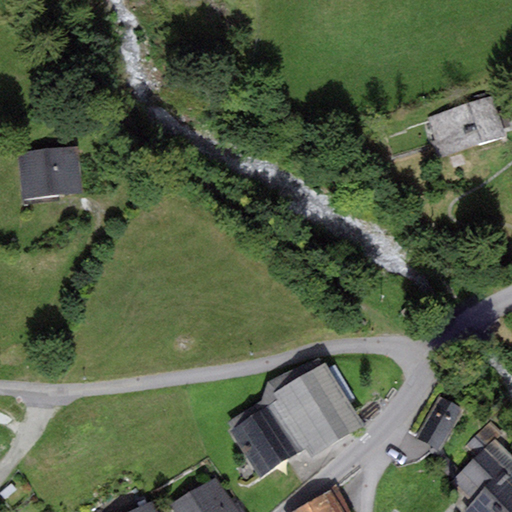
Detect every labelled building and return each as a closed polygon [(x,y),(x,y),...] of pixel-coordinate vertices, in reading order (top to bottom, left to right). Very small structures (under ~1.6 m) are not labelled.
[(511,117),(507,102),(443,122),(456,164),(511,146),(511,117)] [(96,154),(31,161),(36,206),(100,199),(96,154)] [(382,432),(345,371),(285,407),(289,415),(253,437),(282,484),(318,462),(322,468),(382,432)] [(471,419),(455,410),(438,444),(454,452),(471,419)] [(511,511),(511,461),(500,450),(466,484),(492,509),(489,511),(511,511)] [(246,511),(228,487),(193,511),(246,511)]
